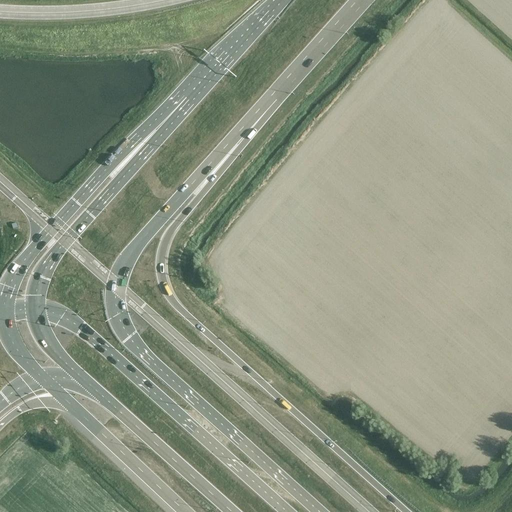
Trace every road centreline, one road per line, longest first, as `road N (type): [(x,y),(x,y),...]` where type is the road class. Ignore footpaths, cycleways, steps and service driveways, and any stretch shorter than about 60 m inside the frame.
road 1 (trunk): [(319,511),(139,350),(114,302),(129,254),(274,97)]
road 2 (motorway): [(405,511),(165,290),(166,238),(274,97)]
road 3 (trunk): [(286,511),(81,329),(35,309)]
road 4 (motorway): [(180,113),(104,171),(26,255),(3,315)]
road 5 (trunk): [(180,113),(49,260),(35,309)]
road 6 (trunk): [(85,382),(230,511)]
road 7 (motorway): [(67,402),(184,511)]
road 8 (trunk): [(282,0),(180,113)]
road 9 (trunk): [(274,97),(361,0)]
